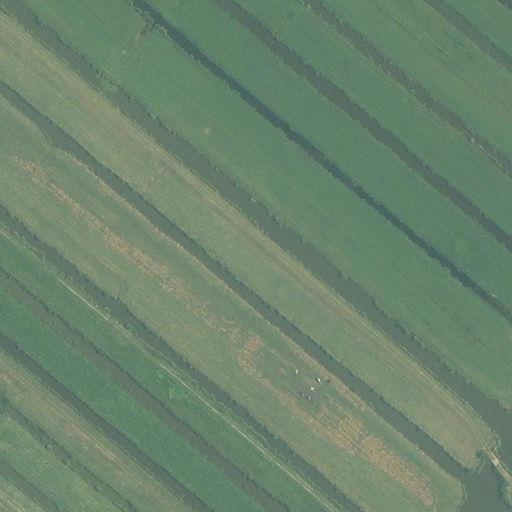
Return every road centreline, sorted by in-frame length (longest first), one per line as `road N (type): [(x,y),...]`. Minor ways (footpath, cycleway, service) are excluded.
road 1 (track): [(511,486),(472,422),(436,385),(0,19)]
road 2 (track): [(337,511),(0,232)]
